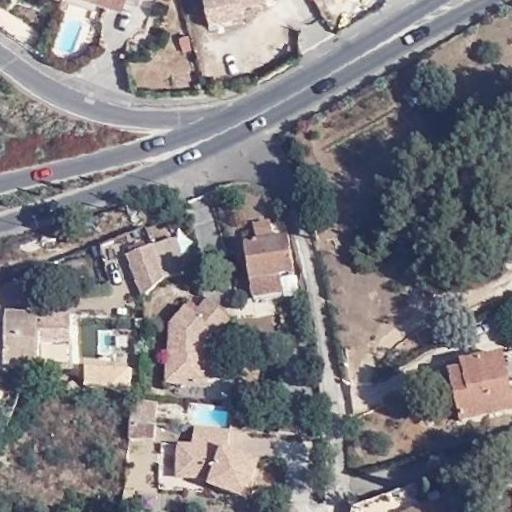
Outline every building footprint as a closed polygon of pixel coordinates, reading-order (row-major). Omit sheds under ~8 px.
[(100,0),(120,7),(122,3),(139,9),(141,0),(100,0)] [(202,0),(207,20),(241,12),(239,2),(248,0),(202,0)] [(274,240),(272,225),(255,226),(256,243),(244,244),(252,298),(282,293),(280,274),(293,273),(289,239),(274,240)] [(174,240),(149,249),(156,269),(180,261),(174,240)] [(0,249),(0,269),(28,263),(24,244),(0,249)] [(156,269),(149,249),(123,258),(132,285),(160,281),(156,269)] [(160,281),(178,279),(180,261),(156,269),(160,281)] [(280,276),(284,296),(298,294),(294,274),(280,276)] [(138,302),(141,299),(160,281),(132,285),(138,302)] [(167,328),(166,333),(213,309),(204,300),(191,316),(183,310),(167,328)] [(215,338),(229,322),(213,309),(166,333),(162,386),(203,390),(206,359),(202,359),(203,342),(211,334),(215,338)] [(7,366),(39,368),(38,344),(69,344),(68,319),(6,316),(7,366)] [(119,351),(118,328),(95,329),(97,352),(119,351)] [(511,346),(508,333),(437,355),(453,407),(505,392),(499,367),(511,362),(511,346)] [(87,385),(132,389),(134,371),(88,366),(87,385)] [(133,401),(131,421),(157,423),(158,404),(141,402),(133,401)] [(157,423),(179,425),(180,405),(158,404),(157,423)] [(191,404),(190,420),(229,421),(229,406),(191,404)] [(228,449),(229,430),(194,427),(193,444),(177,444),(174,476),(209,479),(206,485),(246,498),(259,460),(228,449)] [(482,511),(472,483),(407,505),(409,511),(482,511)]
